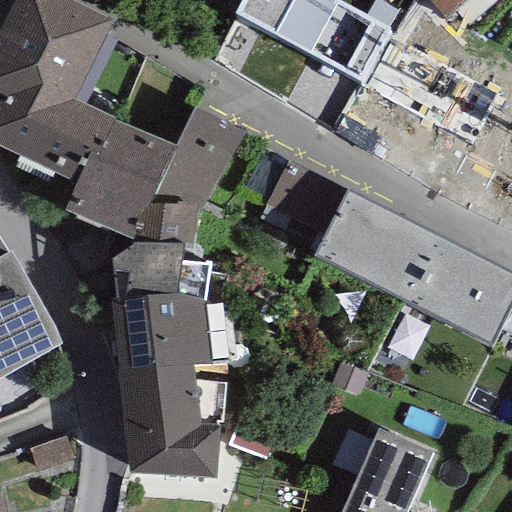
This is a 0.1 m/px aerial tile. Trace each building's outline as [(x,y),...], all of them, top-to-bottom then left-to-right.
[(98,148),(114,112),(75,91),(111,14),(84,0),(11,0),(0,21),(0,139),(76,176),(91,145),(98,148)] [(387,29),(333,0),(240,0),(234,12),(360,81),(385,35),(387,29)] [(434,0),(447,14),(462,0),(434,0)] [(497,95),(385,35),(360,81),(357,85),(469,145),(497,95)] [(244,128),(194,101),(174,139),(131,231),(131,235),(183,235),(194,235),(197,210),(244,128)] [(65,203),(131,231),(174,139),(114,112),(98,148),(91,145),(76,176),(65,203)] [(346,186),(289,157),(265,203),(323,232),(346,186)] [(404,294),(437,228),(347,183),(346,186),(323,232),(314,248),(404,294)] [(511,265),(437,228),(404,294),(490,337),(511,294),(511,265)] [(131,235),(113,250),(117,291),(176,287),(201,294),(221,304),(227,272),(210,270),(210,256),(182,253),(183,235),(131,235)] [(0,374),(62,338),(11,246),(7,248),(0,252),(0,374)] [(117,291),(109,292),(119,363),(190,359),(228,356),(221,304),(201,294),(176,287),(117,291)] [(190,359),(119,363),(130,466),(213,471),(217,421),(200,422),(190,359)] [(292,387),(257,374),(230,443),(265,456),(292,387)] [(406,511),(433,450),(379,424),(338,511),(406,511)] [(66,434),(30,447),(38,470),(74,457),(66,434)]
